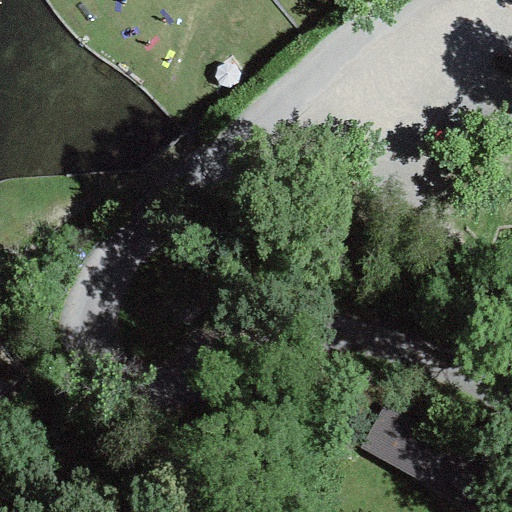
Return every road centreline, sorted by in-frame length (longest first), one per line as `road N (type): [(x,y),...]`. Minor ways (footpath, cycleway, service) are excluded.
road 1 (residential): [(394,0),(102,264),(92,331),(128,385),(203,379),(293,329),(377,338),(474,380),(511,409)]
road 2 (track): [(288,93),(455,239),(511,274)]
